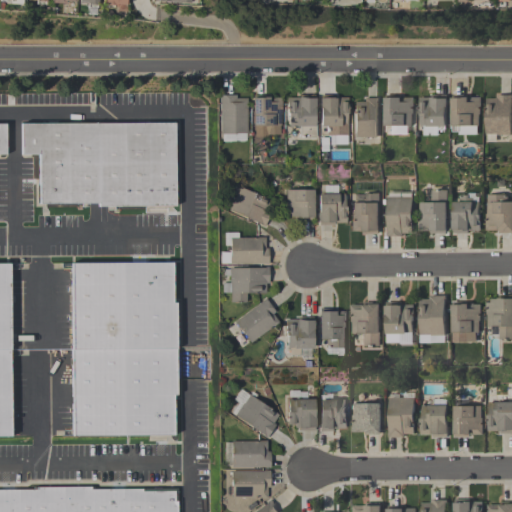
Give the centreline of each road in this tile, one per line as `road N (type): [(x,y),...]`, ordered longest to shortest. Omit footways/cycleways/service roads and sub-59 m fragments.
road 1 (tertiary): [(0,63),(511,61)]
road 2 (residential): [(303,267),(511,265)]
road 3 (residential): [(305,472),(511,469)]
